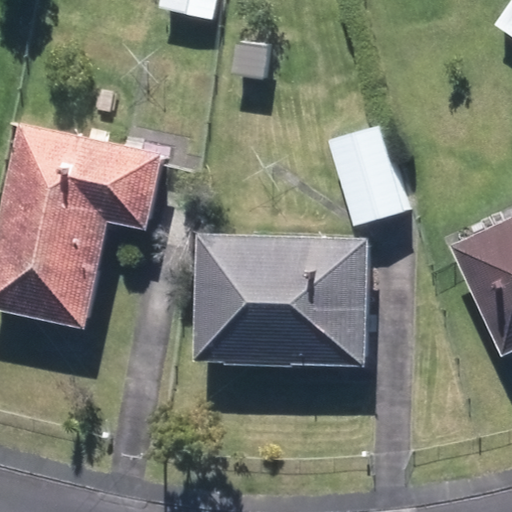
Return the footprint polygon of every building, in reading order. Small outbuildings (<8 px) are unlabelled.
[(164,0),(163,8),(213,18),(216,0),(164,0)] [(511,7),(500,26),(511,34),(511,7)] [(217,73),(266,78),(270,44),(221,37),(217,73)] [(0,243),(0,308),(92,328),(116,221),(154,229),(170,153),(26,123),(0,243)] [(336,144),(359,226),(410,211),(386,129),(336,144)] [(472,275),(508,355),(511,352),(511,207),(444,239),(463,278),(472,275)] [(203,361),(373,366),(376,238),(205,234),(203,361)]
